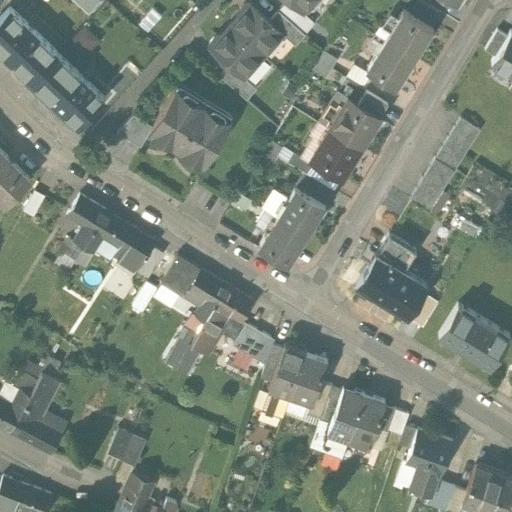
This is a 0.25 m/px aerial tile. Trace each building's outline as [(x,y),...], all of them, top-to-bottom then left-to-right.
[(75,0),(87,10),(96,0),(75,0)] [(285,0),(288,2),(302,15),(303,14),(315,0),(285,0)] [(410,16),(431,28),(440,14),(428,7),(419,1),(410,16)] [(288,2),(279,12),(305,35),(315,24),(303,14),(302,15),(288,2)] [(230,27),(264,57),(283,36),(284,35),(269,22),(251,5),(246,6),(239,13),(240,17),(230,27)] [(10,7),(0,17),(0,48),(31,78),(56,52),(10,7)] [(385,41),(415,59),(433,30),(431,28),(410,16),(403,11),(385,41)] [(279,12),(269,22),(284,35),(283,36),(295,47),(305,35),(279,12)] [(84,22),(63,42),(78,58),(98,38),(84,22)] [(211,51),(228,67),(243,80),(244,79),(264,57),(230,27),(222,37),(217,38),(210,45),(211,51)] [(484,51),(494,57),(507,37),(497,30),(484,51)] [(511,31),(510,31),(507,37),(494,57),(491,63),(511,76),(511,31)] [(375,77),(395,89),(396,90),(415,59),(385,41),(366,71),(375,77)] [(56,52),(31,78),(78,123),(104,97),(56,52)] [(323,52),(318,60),(331,68),(336,60),(323,52)] [(331,68),(318,60),(313,69),(326,77),(331,68)] [(228,67),(219,77),(247,101),(257,90),(244,79),(243,80),(228,67)] [(349,98),(378,116),(379,116),(387,103),(367,90),(346,77),(329,105),(340,113),(349,98)] [(367,90),(387,103),(395,89),(375,77),(367,90)] [(150,129),(152,130),(204,162),(229,121),(175,88),(152,126),(150,129)] [(340,113),(331,128),(360,146),(378,116),(349,98),(340,113)] [(142,147),(152,130),(150,129),(152,126),(133,113),(116,132),(142,147)] [(460,118),(409,200),(429,212),(480,130),(460,118)] [(331,128),(312,159),(341,177),(360,146),(331,128)] [(264,148),(277,156),(282,148),(269,140),(264,148)] [(272,165),(277,156),(264,148),(259,157),(272,165)] [(0,149),(0,200),(4,205),(30,179),(0,149)] [(304,172),(307,175),(314,164),(294,151),(287,162),(304,172)] [(473,166),(466,178),(500,199),(508,187),(473,166)] [(304,172),(295,186),(326,205),(334,191),(307,175),(304,172)] [(500,199),(466,178),(458,190),(493,211),(500,199)] [(295,186),(277,216),(307,235),(326,205),(295,186)] [(511,189),(508,187),(500,199),(511,206),(511,189)] [(44,194),(34,189),(22,210),(32,215),(44,194)] [(84,224),(75,240),(84,245),(106,208),(80,192),(67,214),(84,224)] [(237,192),(231,202),(244,210),(250,200),(237,192)] [(511,206),(500,199),(493,211),(511,222),(511,206)] [(106,208),(84,245),(93,251),(103,236),(119,246),(120,246),(133,225),(106,208)] [(307,235),(277,216),(258,247),(288,265),(307,235)] [(120,246),(119,246),(114,254),(137,269),(155,239),(133,225),(120,246)] [(375,253),(356,284),(407,315),(426,284),(403,270),(415,249),(388,232),(376,253),(375,253)] [(77,256),(84,245),(75,240),(71,238),(65,248),(77,256)] [(162,251),(152,269),(164,276),(175,258),(162,251)] [(200,267),(187,289),(204,300),(195,314),(195,315),(203,320),(226,283),(200,267)] [(140,311),(157,286),(146,278),(129,303),(140,311)] [(203,320),(197,332),(190,345),(204,353),(227,314),(240,322),(253,300),(226,283),(203,320)] [(457,303),(438,334),(490,366),(509,335),(457,303)] [(195,315),(195,314),(193,312),(185,325),(197,332),(203,320),(195,315)] [(232,345),(264,365),(272,344),(273,341),(245,324),(232,345)] [(282,348),(272,344),(264,365),(259,378),(270,382),(282,348)] [(283,344),(282,348),(270,382),(267,389),(268,390),(267,394),(272,395),(265,413),(282,419),(289,397),(305,352),(283,344)] [(328,360),(305,352),(289,397),(309,404),(311,405),(320,382),(328,360)] [(330,385),(320,382),(311,405),(309,404),(305,415),(318,420),(330,385)] [(0,425),(10,431),(21,409),(30,393),(33,387),(26,384),(24,389),(21,387),(12,404),(0,397),(0,425)] [(341,389),(330,385),(318,420),(328,423),(341,389)] [(341,389),(328,423),(318,420),(309,448),(341,459),(347,440),(364,394),(341,387),(341,389)] [(30,393),(21,409),(32,414),(41,398),(30,393)] [(385,402),(364,394),(347,440),(369,448),(376,429),(384,406),(385,402)] [(395,410),(384,406),(376,429),(387,433),(387,431),(395,410)] [(32,414),(21,409),(10,431),(38,446),(50,423),(32,414)] [(409,414),(395,410),(387,431),(401,436),(409,414)] [(107,454),(121,460),(132,434),(118,428),(107,454)] [(451,442),(416,429),(405,462),(414,465),(406,486),(430,494),(437,473),(439,474),(451,442)] [(132,434),(121,460),(135,466),(146,440),(132,434)] [(502,511),(511,486),(511,479),(474,466),(461,504),(484,511),(502,511)] [(121,499),(149,511),(163,511),(165,509),(162,508),(147,501),(155,483),(132,473),(121,499)] [(45,511),(52,495),(2,476),(0,481),(0,511),(45,511)] [(446,511),(454,488),(440,483),(431,506),(446,511)] [(149,511),(121,499),(115,511),(149,511)] [(165,509),(163,511),(173,511),(176,505),(166,500),(162,508),(165,509)]
